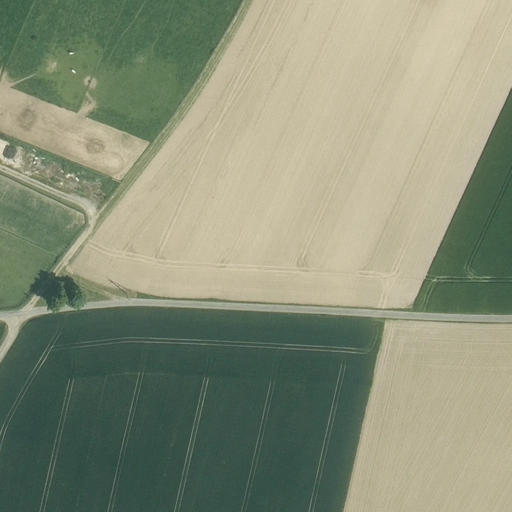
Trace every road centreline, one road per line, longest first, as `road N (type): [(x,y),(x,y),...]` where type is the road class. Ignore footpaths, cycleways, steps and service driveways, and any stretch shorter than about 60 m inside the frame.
road 1 (unclassified): [(0,316),(129,302),(511,318)]
road 2 (track): [(0,356),(34,299),(157,146),(249,0)]
